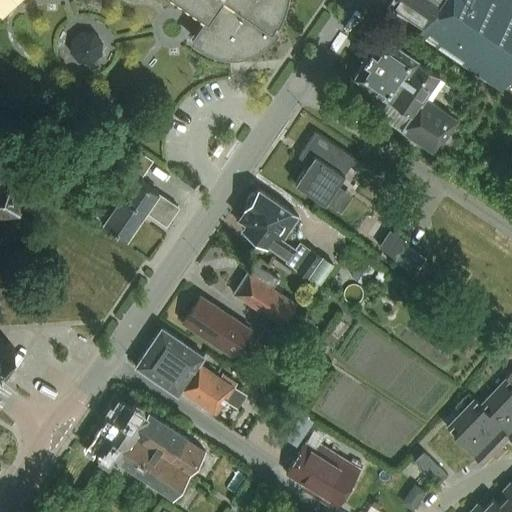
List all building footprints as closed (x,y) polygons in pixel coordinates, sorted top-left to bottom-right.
[(181,0),(206,17),(191,37),(196,41),(200,43),(202,45),(206,47),(209,48),(213,50),(216,51),(221,52),(226,53),(230,53),(235,53),(239,53),(243,52),(248,50),(252,49),(255,47),(259,45),(263,42),(266,40),(269,37),(272,34),(275,30),(271,27),(280,9),(283,0),(181,0)] [(502,88),(511,73),(511,0),(391,0),(389,3),(423,26),(419,32),(502,88)] [(435,152),(457,119),(424,96),(439,74),(417,59),(418,58),(382,34),(371,50),(370,49),(363,59),(364,60),(354,75),(389,99),(390,98),(412,113),(401,128),(435,152)] [(324,201),(354,157),(315,130),(299,155),(308,161),(295,181),(324,201)] [(112,208),(103,221),(126,237),(145,210),(166,224),(179,206),(157,191),(158,190),(139,178),(152,159),(134,147),(111,181),(124,190),(112,208)] [(20,207),(22,204),(17,201),(13,166),(18,162),(15,159),(11,162),(0,163),(0,204),(15,203),(20,207)] [(247,203),(239,215),(246,220),(242,225),(254,234),(256,238),(263,244),(269,243),(289,256),(286,260),(308,276),(322,256),(300,240),(296,246),(281,235),(297,212),(291,209),(291,208),(259,186),(256,189),(251,190),(246,197),(247,203)] [(388,229),(378,244),(393,254),(404,239),(388,229)] [(405,243),(394,260),(404,266),(415,250),(405,243)] [(361,257),(356,266),(369,274),(374,266),(361,257)] [(296,302),(272,286),(279,276),(254,260),(232,291),(238,295),(239,294),(282,323),(296,302)] [(380,268),(374,277),(381,282),(387,273),(380,268)] [(456,291),(451,298),(459,304),(464,296),(456,291)] [(232,353),(250,326),(201,293),(183,320),(232,353)] [(423,297),(420,302),(459,330),(462,326),(423,297)] [(204,354),(162,326),(136,364),(177,392),(181,387),(217,411),(235,384),(208,366),(204,372),(196,366),(204,354)] [(285,357),(293,345),(265,327),(258,338),(285,357)] [(0,364),(13,347),(0,337),(0,364)] [(511,367),(505,374),(507,376),(481,403),(474,396),(446,425),(481,459),(491,449),(496,454),(504,446),(498,440),(507,430),(511,434),(511,367)] [(174,498),(205,451),(148,412),(146,416),(123,400),(93,445),(117,461),(118,460),(174,498)] [(307,483),(305,487),(335,506),(358,468),(319,444),(317,448),(306,442),(288,471),(307,483)] [(438,482),(446,473),(422,449),(414,458),(438,482)] [(511,511),(511,482),(509,480),(502,488),(508,494),(499,503),(492,496),(482,507),(476,501),(469,509),(471,511),(511,511)]
